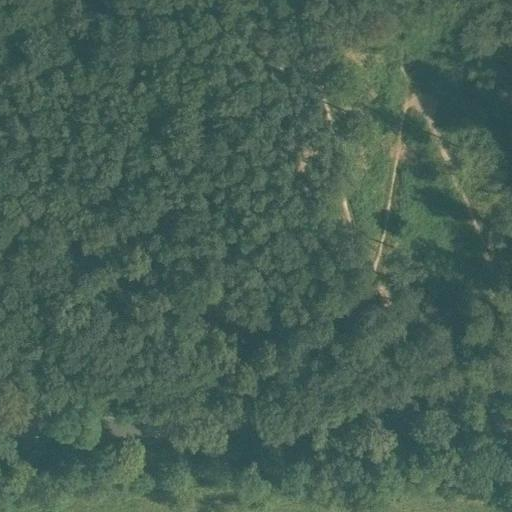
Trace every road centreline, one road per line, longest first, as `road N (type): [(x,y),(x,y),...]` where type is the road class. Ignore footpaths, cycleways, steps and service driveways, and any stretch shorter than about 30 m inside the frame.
road 1 (track): [(91,190),(144,229),(182,301),(252,315),(296,311),(367,283),(409,90),(480,231),(492,275)]
road 2 (track): [(312,41),(351,233),(343,296)]
road 3 (track): [(91,190),(196,135),(229,96)]
road 4 (track): [(229,96),(360,0)]
